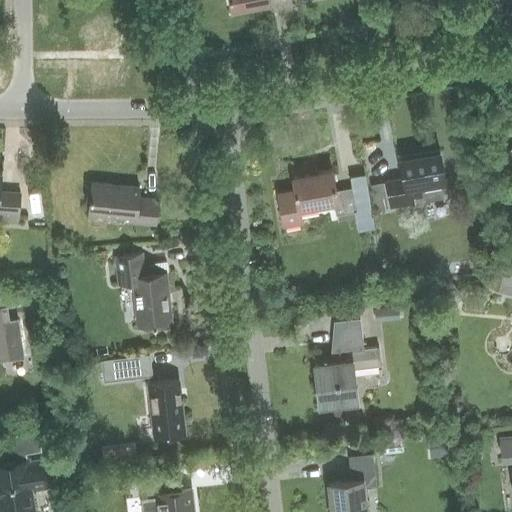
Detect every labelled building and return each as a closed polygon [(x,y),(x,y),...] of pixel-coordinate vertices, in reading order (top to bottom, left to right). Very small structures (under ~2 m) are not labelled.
[(229,0),(231,8),(234,7),(235,10),(245,8),(245,5),(269,1),(268,0),(229,0)] [(511,146),(506,148),(496,150),(500,172),(510,170),(510,171),(511,171),(511,146)] [(420,186),(446,181),(439,150),(400,157),(403,177),(387,180),(392,207),(423,201),(420,186)] [(333,168),(293,176),(295,189),(278,192),(284,224),(302,221),(300,207),(334,201),(337,215),(360,210),(356,186),(337,189),(333,168)] [(0,219),(19,221),(21,191),(1,189),(2,174),(0,174),(0,219)] [(155,223),(158,199),(138,196),(140,186),(92,181),(89,211),(134,216),(134,220),(155,223)] [(138,323),(172,320),(166,270),(144,273),(142,252),(115,255),(118,281),(133,280),(138,323)] [(461,295),(449,279),(437,287),(448,304),(461,295)] [(3,290),(0,290),(0,357),(6,356),(7,360),(24,357),(17,318),(9,319),(7,307),(6,307),(3,290)] [(399,318),(398,305),(373,307),(375,320),(399,318)] [(329,361),(314,363),(319,405),(358,400),(354,366),(378,363),(376,347),(365,349),(361,317),(333,321),(338,360),(329,361)] [(147,354),(118,357),(101,359),(103,381),(150,376),(147,354)] [(154,435),(184,431),(178,378),(148,381),(154,435)] [(511,435),(500,437),(503,458),(511,456),(511,465),(511,468),(511,435)] [(368,511),(365,487),(377,486),(373,453),(349,456),(352,480),(328,483),(331,511),(368,511)] [(35,511),(32,487),(58,482),(54,456),(30,460),(29,456),(0,460),(0,511),(35,511)] [(147,496),(141,497),(142,511),(194,511),(191,488),(181,489),(180,475),(145,479),(147,496)]
